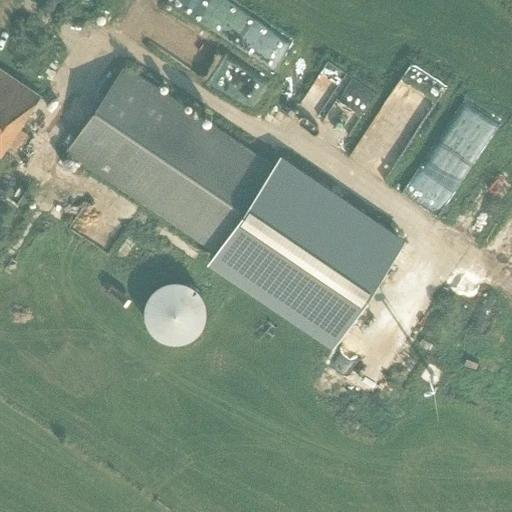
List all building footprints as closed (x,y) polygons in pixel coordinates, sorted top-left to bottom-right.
[(324,63),(306,95),(323,105),(328,96),(337,102),(343,93),(364,105),(372,90),(324,63)] [(274,166),(125,65),(67,151),(216,252),(208,264),(332,348),(406,239),(282,155),(274,166)] [(28,133),(20,127),(41,96),(0,68),(0,156),(10,143),(18,148),(28,133)] [(385,103),(374,95),(337,152),(379,179),(426,107),(395,87),(385,103)] [(460,101),(402,202),(438,223),(497,122),(460,101)] [(0,233),(30,187),(16,179),(6,195),(0,190),(0,233)] [(93,231),(104,237),(99,247),(105,251),(124,219),(86,196),(65,231),(85,244),(93,231)] [(17,263),(40,215),(26,209),(3,257),(17,263)] [(467,244),(471,265),(492,261),(489,240),(467,244)] [(207,305),(205,300),(203,294),(199,290),(194,286),(189,283),(183,281),(177,280),(171,281),(165,283),(160,286),(155,290),(151,294),(148,300),(146,305),(146,311),(146,318),(148,323),(151,329),(155,333),(160,337),(165,340),(171,342),(177,343),(183,342),(189,340),(194,337),(199,333),(203,329),(205,323),(207,318),(208,311),(207,305)]
